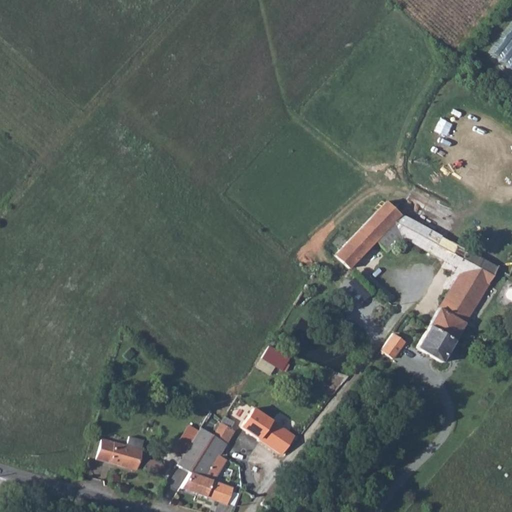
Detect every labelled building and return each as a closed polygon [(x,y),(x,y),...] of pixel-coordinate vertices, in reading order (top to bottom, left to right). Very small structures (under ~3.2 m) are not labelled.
[(511,24),(489,51),(511,71),(511,24)] [(333,256),(348,269),(374,240),(386,251),(399,237),(459,271),(427,325),(453,339),(495,268),(454,245),(382,204),(333,256)] [(453,339),(427,325),(426,328),(414,347),(440,362),(453,339)] [(379,349),(378,351),(390,359),(394,353),(395,354),(398,349),(397,348),(402,342),(390,334),(379,349)] [(266,351),(262,358),(281,369),(285,363),(266,351)] [(253,408),(241,426),(279,453),(292,435),(253,408)] [(219,423),(211,436),(225,444),(233,430),(219,423)] [(211,436),(189,471),(203,477),(217,454),(218,455),(225,444),(211,436)] [(101,439),(95,459),(132,469),(137,449),(101,439)] [(189,471),(179,487),(225,504),(231,493),(237,492),(237,489),(236,489),(234,490),(203,477),(189,471)]
